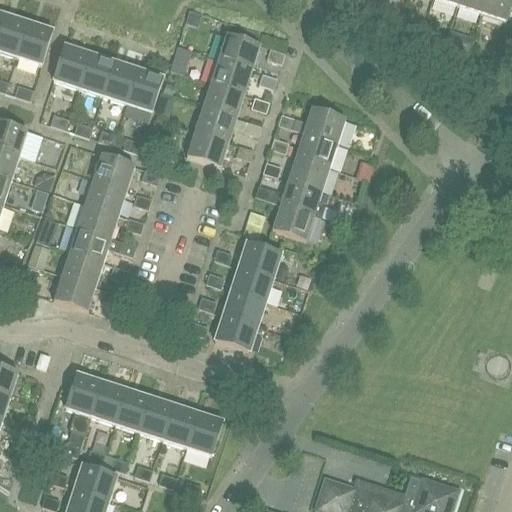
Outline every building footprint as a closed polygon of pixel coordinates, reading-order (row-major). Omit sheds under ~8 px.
[(458,0),(456,8),(480,16),(485,0),(458,0)] [(511,0),(485,0),(480,16),(505,23),(511,0)] [(0,56),(17,62),(28,27),(4,20),(0,32),(0,56)] [(52,35),(28,27),(17,62),(41,69),(52,35)] [(226,41),(218,65),(251,76),(259,52),(226,41)] [(78,93),(89,59),(65,51),(54,85),(78,93)] [(281,69),(284,60),(270,55),(267,65),(281,69)] [(103,101),(114,67),(89,59),(78,93),(103,101)] [(244,100),(251,76),(218,65),(210,89),(244,100)] [(128,109),(138,75),(114,67),(103,101),(128,109)] [(163,83),(138,75),(128,109),(152,116),(163,83)] [(273,94),(276,84),(263,80),(259,89),(273,94)] [(0,95),(5,97),(8,88),(0,84),(0,95)] [(237,124),(244,100),(210,89),(203,113),(237,124)] [(30,105),(33,96),(20,91),(17,101),(30,105)] [(266,118),(269,108),(255,104),(252,113),(266,118)] [(230,148),(237,124),(203,113),(195,137),(230,148)] [(345,125),(311,114),(307,127),(297,124),(283,119),(279,129),(304,137),(304,139),(337,150),(345,125)] [(65,134),(68,125),(55,120),(51,130),(65,134)] [(0,127),(0,155),(20,161),(28,137),(0,127)] [(89,142),(92,132),(79,127),(75,138),(89,142)] [(258,142),(261,132),(247,128),(244,138),(258,142)] [(113,150),(116,140),(103,135),(100,146),(113,150)] [(222,173),(230,148),(195,137),(188,162),(222,173)] [(233,139),(230,148),(248,154),(251,145),(233,139)] [(329,173),(337,150),(304,139),(296,163),(329,173)] [(286,157),(289,147),(275,143),(272,153),(286,157)] [(139,158),(142,148),(128,144),(125,154),(139,158)] [(251,166),(254,156),(240,151),(237,161),(251,166)] [(0,181),(12,185),(20,161),(0,155),(0,181)] [(100,159),(92,184),(127,195),(135,171),(100,159)] [(322,197),(329,173),(296,163),(289,186),(322,197)] [(278,181),(281,172),(267,167),(264,177),(278,181)] [(160,179),(146,174),(143,184),(157,189),(160,179)] [(0,208),(4,209),(12,185),(0,181),(0,208)] [(119,219),(127,195),(92,184),(85,208),(119,219)] [(324,208),(319,206),(322,197),(289,186),(284,200),(281,198),(281,197),(274,195),(271,205),(282,209),(281,210),(314,221),(320,223),(324,208)] [(271,205),(274,195),(260,191),(256,201),(271,205)] [(152,203),(138,199),(134,209),(149,214),(152,203)] [(112,243),(119,219),(85,208),(77,232),(112,243)] [(306,245),(314,221),(281,210),(273,235),(306,245)] [(263,231),(266,221),(252,216),(248,226),(263,231)] [(38,221),(33,241),(43,243),(48,223),(38,221)] [(144,227),(130,223),(126,233),(141,238),(144,227)] [(133,261),(137,251),(112,243),(77,232),(69,256),(104,267),(109,253),(112,254),(112,255),(133,261)] [(247,247),(239,272),(273,282),(281,258),(247,247)] [(232,258),(218,254),(215,264),(229,268),(232,258)] [(96,291),(104,267),(69,256),(62,280),(96,291)] [(129,275),(115,271),(111,281),(126,286),(129,275)] [(266,307),(273,282),(239,272),(231,296),(266,307)] [(224,282),(210,278),(207,288),(221,292),(224,282)] [(88,317),(96,291),(62,280),(54,306),(88,317)] [(121,300),(106,295),(103,305),(118,310),(121,300)] [(258,331),(266,307),(231,296),(224,320),(258,331)] [(216,305),(203,301),(199,312),(213,316),(216,305)] [(250,356),(258,331),(224,320),(216,345),(250,356)] [(208,331),(195,327),(192,336),(205,341),(208,331)] [(45,373),(49,361),(40,358),(36,370),(45,373)] [(0,371),(0,398),(10,402),(17,377),(0,371)] [(89,421),(100,386),(76,378),(65,413),(89,421)] [(114,428),(125,394),(100,386),(89,421),(114,428)] [(138,436),(149,402),(125,394),(114,428),(138,436)] [(0,424),(2,425),(10,402),(0,398),(0,424)] [(162,444),(173,410),(149,402),(138,436),(162,444)] [(187,452),(198,418),(173,410),(162,444),(187,452)] [(222,425),(198,418),(187,452),(211,460),(222,425)] [(30,428),(18,433),(24,447),(36,441),(30,428)] [(79,451),(66,446),(62,457),(76,461),(79,451)] [(104,459),(90,454),(87,465),(101,469),(104,459)] [(128,466),(114,462),(111,472),(125,477),(128,466)] [(81,470),(73,494),(108,505),(115,481),(81,470)] [(152,474),(138,470),(134,480),(149,484),(152,474)] [(66,480),(53,476),(50,486),(63,490),(66,480)] [(176,482),(162,478),(159,488),(173,492),(176,482)] [(14,501),(15,481),(6,480),(5,501),(14,501)] [(410,481),(403,500),(399,511),(453,511),(460,494),(422,483),(421,484),(410,481)] [(399,511),(403,500),(354,484),(345,511),(399,511)] [(201,490),(187,486),(184,496),(197,500),(201,490)] [(105,511),(108,505),(73,494),(67,511),(105,511)] [(48,511),(56,511),(58,504),(45,500),(42,510),(48,511)]
